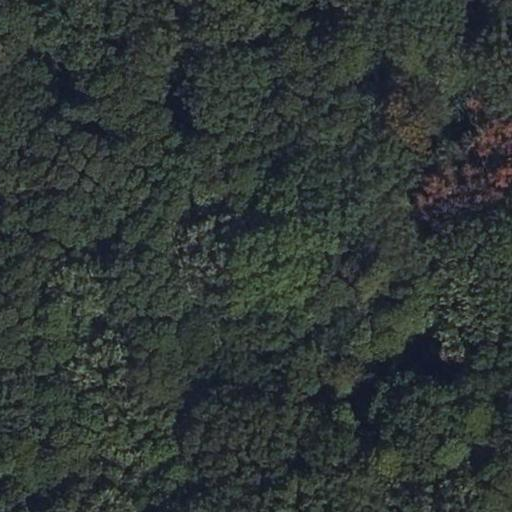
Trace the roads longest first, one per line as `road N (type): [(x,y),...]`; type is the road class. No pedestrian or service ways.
road 1 (track): [(511,437),(400,146)]
road 2 (track): [(400,146),(351,0)]
